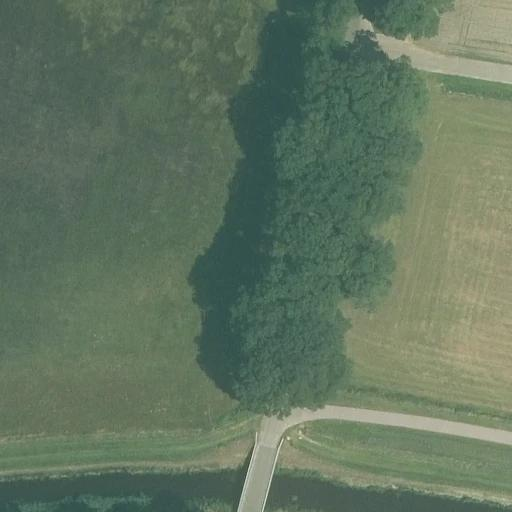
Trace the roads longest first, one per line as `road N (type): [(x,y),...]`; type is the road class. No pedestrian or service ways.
road 1 (unclassified): [(251,511),(357,0)]
road 2 (track): [(0,459),(268,439)]
road 3 (track): [(272,421),(354,463),(511,490)]
